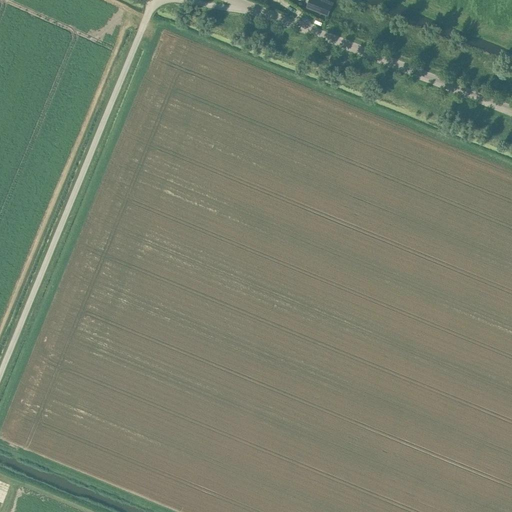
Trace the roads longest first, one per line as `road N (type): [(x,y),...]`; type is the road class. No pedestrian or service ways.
road 1 (unclassified): [(0,374),(153,0)]
road 2 (track): [(160,0),(511,138)]
road 3 (tertiary): [(253,10),(511,111)]
road 4 (track): [(172,511),(0,443)]
